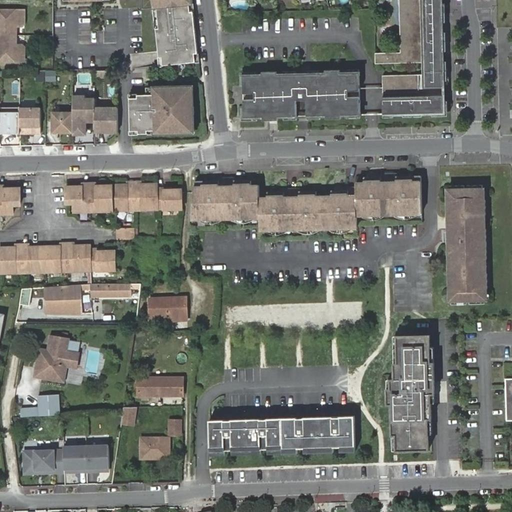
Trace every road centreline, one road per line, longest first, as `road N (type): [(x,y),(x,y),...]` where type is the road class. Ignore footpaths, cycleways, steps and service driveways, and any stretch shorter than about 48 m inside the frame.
road 1 (residential): [(511,482),(0,498)]
road 2 (residential): [(224,152),(476,144)]
road 3 (residential): [(45,164),(224,152)]
road 4 (residential): [(205,0),(224,152)]
road 5 (residential): [(476,144),(469,0)]
